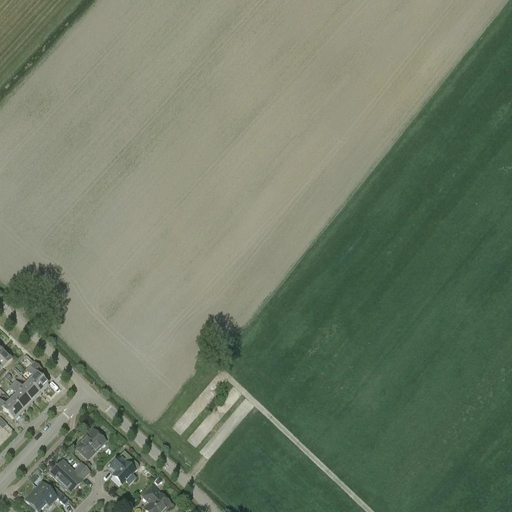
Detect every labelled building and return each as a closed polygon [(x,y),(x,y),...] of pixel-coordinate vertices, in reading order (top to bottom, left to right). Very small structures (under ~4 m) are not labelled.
[(5,350),(0,354),(0,378),(5,374),(2,370),(14,358),(5,350)] [(46,374),(35,364),(31,369),(30,369),(27,372),(33,378),(28,383),(42,397),(50,388),(41,379),(46,374)] [(16,382),(13,386),(33,406),(42,397),(28,383),(23,389),(16,382)] [(13,386),(9,383),(6,386),(9,390),(16,396),(11,401),(25,414),(33,406),(13,386)] [(0,398),(5,404),(10,400),(4,393),(0,396),(0,398)] [(25,414),(11,401),(6,406),(0,400),(0,414),(4,411),(16,423),(25,414)] [(80,448),(77,452),(87,461),(94,453),(95,454),(106,444),(93,431),(78,446),(80,448)] [(119,460),(109,470),(115,475),(112,478),(122,487),(137,471),(138,469),(137,467),(133,463),(133,462),(124,453),(118,459),(119,460)] [(62,463),(50,476),(70,496),(83,483),(82,482),(90,474),(87,472),(82,467),(81,466),(73,474),(62,463)] [(91,468),(86,463),(82,467),(87,472),(91,468)] [(34,476),(29,481),(33,485),(38,480),(35,478),(34,476)] [(34,494),(26,503),(35,511),(40,511),(46,506),(49,509),(57,501),(64,507),(69,503),(48,483),(44,487),(42,485),(33,493),(34,494)] [(152,488),(142,498),(150,506),(144,511),(145,511),(162,511),(164,511),(170,507),(157,494),(158,493),(152,488)]
